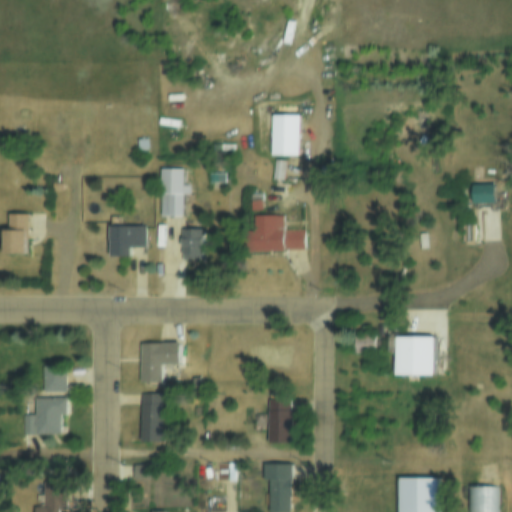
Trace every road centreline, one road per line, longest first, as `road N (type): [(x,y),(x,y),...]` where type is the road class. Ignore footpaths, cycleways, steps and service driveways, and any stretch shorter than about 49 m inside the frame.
road 1 (residential): [(331,304),(0,304)]
road 2 (residential): [(107,303),(111,511)]
road 3 (residential): [(331,304),(330,511)]
